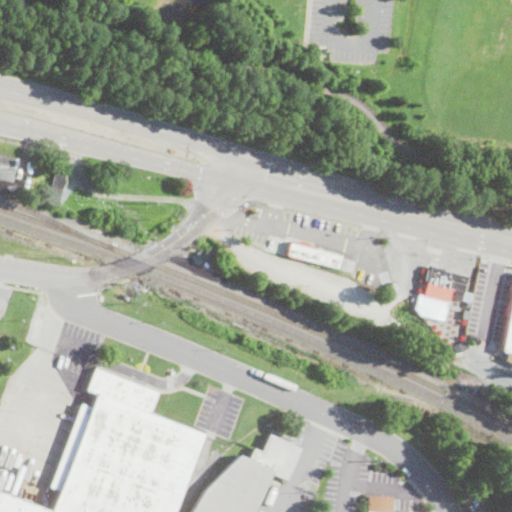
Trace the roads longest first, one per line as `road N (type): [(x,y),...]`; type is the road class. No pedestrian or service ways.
road 1 (residential): [(450,511),(389,443),(93,312),(71,277)]
road 2 (primary): [(511,238),(238,173)]
road 3 (tertiary): [(238,173),(181,236),(114,271),(71,277),(0,267)]
road 4 (primary): [(238,173),(205,149),(140,126),(0,89)]
road 5 (primary): [(0,123),(200,175),(238,173)]
